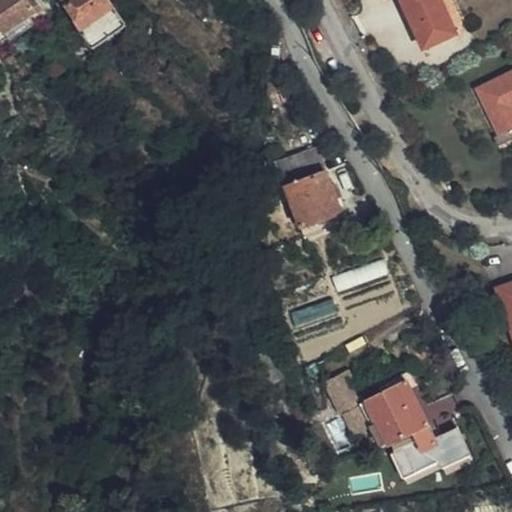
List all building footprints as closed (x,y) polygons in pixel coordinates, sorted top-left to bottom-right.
[(1,0),(0,1),(0,29),(3,33),(33,11),(36,17),(43,11),(34,0),(1,0)] [(128,28),(109,2),(106,3),(104,0),(63,0),(79,22),(76,24),(95,50),(128,28)] [(402,0),(424,48),(454,34),(440,1),(430,6),(427,0),(402,0)] [(511,73),(477,90),(500,135),(511,128),(511,108),(511,107),(511,73)] [(511,128),(500,135),(504,143),(511,139),(511,128)] [(280,166),(309,239),(348,222),(318,150),(280,166)] [(333,272),(340,296),(292,308),(301,342),(406,315),(391,258),(333,272)] [(511,284),(497,290),(511,333),(511,284)] [(261,371),(280,365),(276,357),(258,362),(261,371)] [(265,383),(283,376),(280,365),(261,371),(265,383)] [(350,375),(331,384),(353,433),(372,424),(350,375)] [(414,434),(431,426),(408,381),(368,402),(389,446),(414,434)] [(435,434),(431,426),(414,434),(418,442),(435,434)] [(418,442),(405,449),(417,473),(438,463),(440,467),(470,453),(458,429),(437,439),(435,434),(418,442)] [(126,501),(135,448),(119,445),(110,486),(106,487),(104,492),(97,492),(95,502),(107,504),(108,498),(126,501)]
